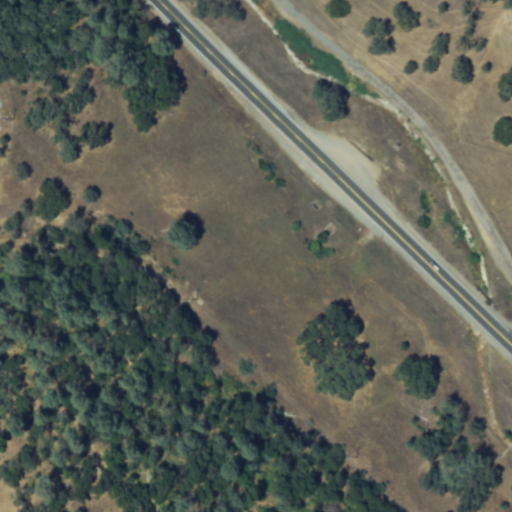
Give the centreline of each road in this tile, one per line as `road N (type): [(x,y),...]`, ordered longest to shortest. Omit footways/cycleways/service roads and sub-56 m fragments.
road 1 (primary): [(160,0),(511,339)]
road 2 (residential): [(511,274),(421,129),(277,0)]
